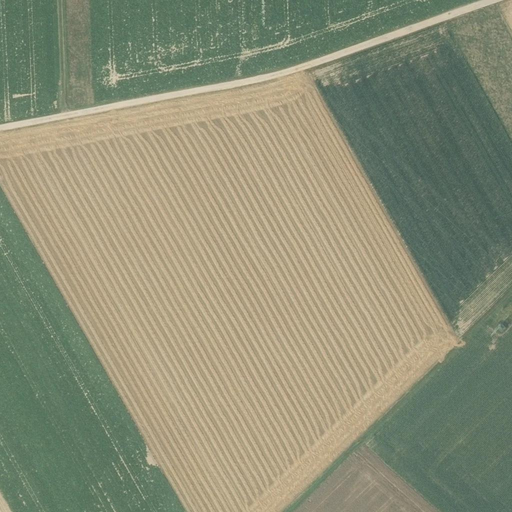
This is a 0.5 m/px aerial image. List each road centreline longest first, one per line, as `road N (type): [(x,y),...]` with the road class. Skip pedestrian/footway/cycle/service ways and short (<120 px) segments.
road 1 (track): [(0,130),(268,82),(473,0)]
road 2 (track): [(511,292),(290,511)]
